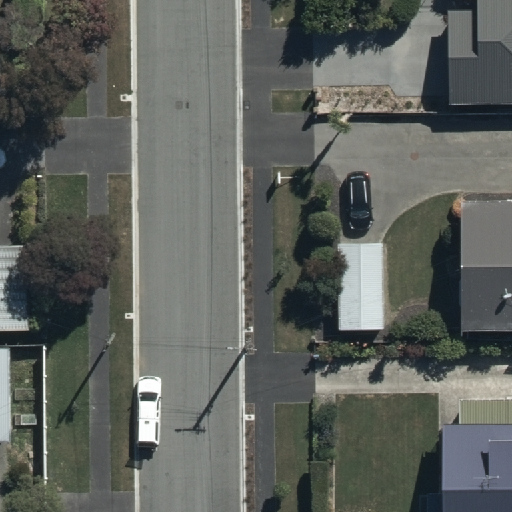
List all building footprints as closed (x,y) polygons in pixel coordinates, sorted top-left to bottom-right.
[(511,0),(448,0),(450,98),(511,97),(511,0)] [(511,192),(460,193),(460,321),(511,321),(511,192)] [(0,239),(0,323),(30,323),(29,239),(0,239)] [(9,341),(0,341),(0,432),(9,433),(9,341)] [(511,511),(511,415),(442,416),(442,511),(511,511)]
